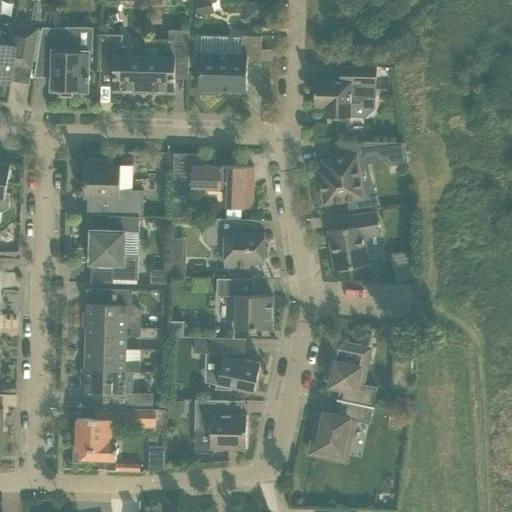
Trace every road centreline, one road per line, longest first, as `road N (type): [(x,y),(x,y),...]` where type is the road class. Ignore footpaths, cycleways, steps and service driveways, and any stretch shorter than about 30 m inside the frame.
road 1 (residential): [(305,303),(282,443),(257,480),(32,484)]
road 2 (residential): [(32,484),(43,128)]
road 3 (residential): [(287,136),(43,128)]
road 4 (residential): [(287,136),(305,303)]
road 5 (residential): [(287,136),(298,1)]
